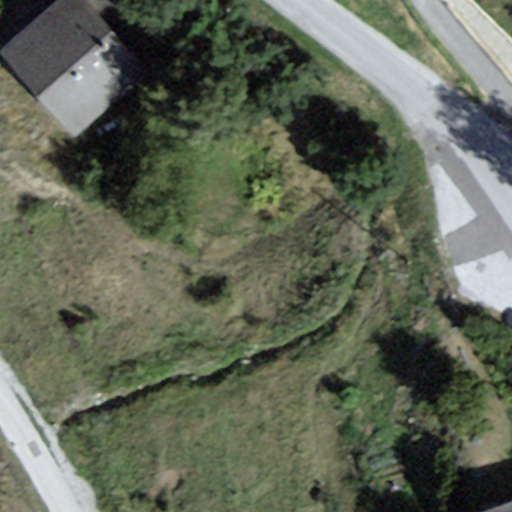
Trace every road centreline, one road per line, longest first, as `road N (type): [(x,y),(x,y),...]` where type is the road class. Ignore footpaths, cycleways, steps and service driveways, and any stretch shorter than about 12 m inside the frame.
road 1 (unclassified): [(511,210),(434,101),(295,0)]
road 2 (unclassified): [(0,397),(65,511)]
